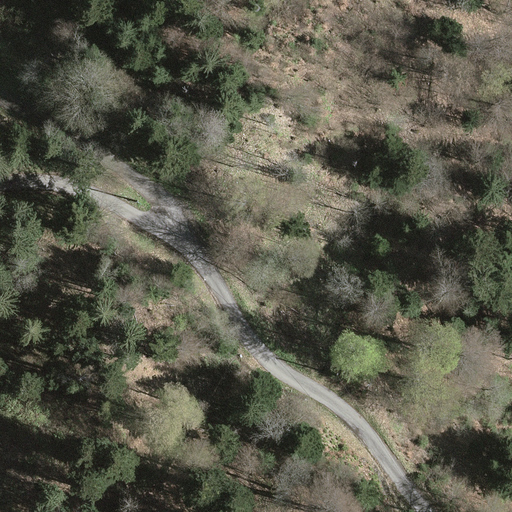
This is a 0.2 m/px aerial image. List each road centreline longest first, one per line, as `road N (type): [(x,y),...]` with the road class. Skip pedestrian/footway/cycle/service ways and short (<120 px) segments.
road 1 (unclassified): [(0,173),(23,169),(64,182),(192,245),(247,336),(363,428),(430,511)]
road 2 (track): [(175,235),(161,200),(73,127),(0,94)]
